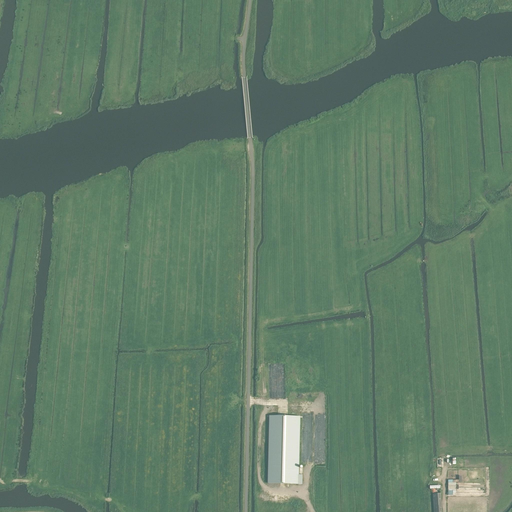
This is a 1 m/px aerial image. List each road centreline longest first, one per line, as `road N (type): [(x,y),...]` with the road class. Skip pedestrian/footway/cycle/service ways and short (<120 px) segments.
road 1 (unclassified): [(245,511),(249,0)]
road 2 (track): [(0,483),(67,486),(112,499),(124,511)]
